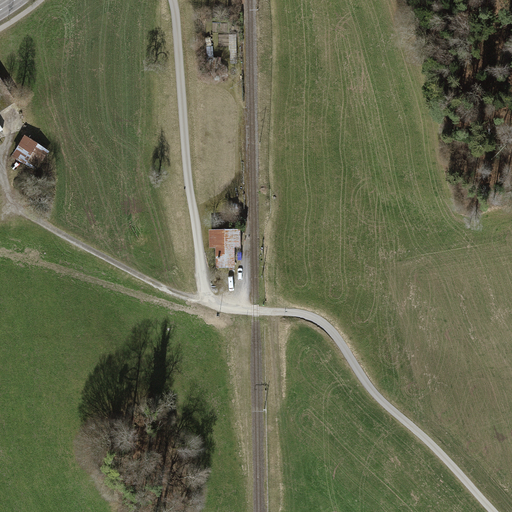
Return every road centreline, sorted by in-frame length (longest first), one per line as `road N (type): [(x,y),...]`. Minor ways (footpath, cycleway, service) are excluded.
road 1 (track): [(0,171),(5,196),(20,210),(165,289),(231,309),(305,314),(326,325),(373,392),(495,511)]
road 2 (unclassified): [(172,0),(205,300)]
